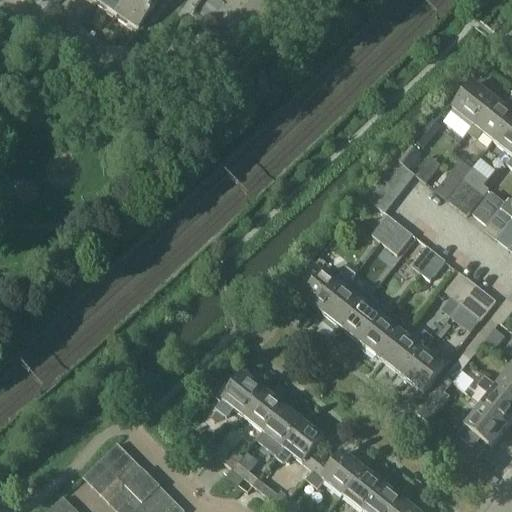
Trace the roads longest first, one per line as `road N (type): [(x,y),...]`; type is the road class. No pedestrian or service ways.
road 1 (residential): [(268,0),(204,55),(124,71),(84,57),(0,0)]
road 2 (unknown): [(511,265),(409,200)]
